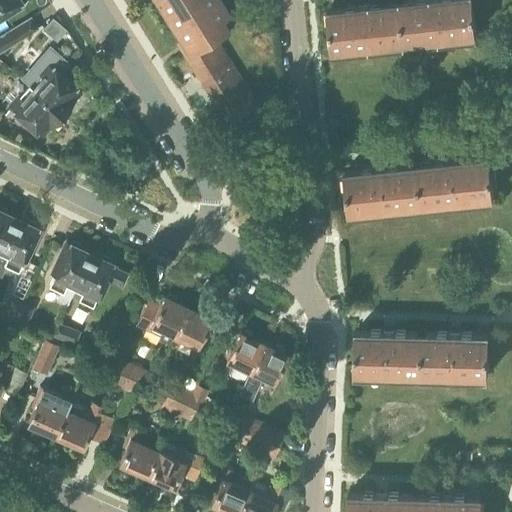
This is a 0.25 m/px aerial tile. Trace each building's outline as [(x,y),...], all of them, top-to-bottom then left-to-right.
[(0,0),(0,17),(22,4),(20,1),(20,0),(0,0)] [(158,0),(182,39),(178,41),(230,123),(259,105),(252,93),(245,98),(210,42),(231,29),(225,19),(231,15),(221,0),(158,0)] [(477,34),(472,0),(408,0),(402,1),(406,41),(477,34)] [(406,41),(402,1),(328,9),(332,49),(406,41)] [(15,42),(37,28),(30,18),(9,31),(15,42)] [(0,51),(9,45),(15,42),(9,31),(0,36),(0,51)] [(39,75),(30,85),(57,107),(64,113),(74,101),(71,99),(80,90),(45,60),(35,72),(39,75)] [(53,126),(64,113),(57,107),(30,85),(21,95),(17,92),(8,103),(41,132),(50,123),(53,126)] [(418,163),(422,204),(494,196),(489,155),(447,160),(418,163)] [(422,204),(418,163),(345,170),(349,211),(422,204)] [(0,251),(17,217),(7,212),(6,209),(0,206),(0,251)] [(0,274),(1,274),(5,265),(17,270),(22,260),(24,260),(25,257),(28,256),(31,250),(30,247),(39,228),(37,227),(36,223),(29,220),(26,221),(17,217),(0,251),(0,274)] [(70,295),(71,296),(91,252),(82,248),(80,244),(74,241),(71,243),(68,241),(53,274),(55,275),(50,285),(59,290),(55,299),(66,304),(70,295)] [(97,295),(98,296),(114,263),(112,262),(110,259),(104,255),(100,257),(91,252),(71,296),(92,306),(97,295)] [(171,340),(187,306),(177,301),(177,297),(169,294),(166,296),(164,295),(159,306),(148,300),(136,325),(148,331),(151,325),(162,330),(158,338),(170,344),(172,340),(171,340)] [(0,319),(5,322),(11,324),(22,301),(10,295),(0,315),(0,319)] [(22,301),(11,324),(24,329),(34,306),(22,301)] [(181,339),(197,346),(211,317),(208,316),(208,313),(200,309),(198,311),(187,306),(171,340),(172,340),(179,344),(181,339)] [(51,335),(54,336),(75,344),(80,331),(58,322),(51,335)] [(229,346),(224,356),(227,357),(226,360),(249,371),(263,342),(252,337),(253,333),(245,330),(242,332),(239,331),(232,347),(229,346)] [(356,330),(355,371),(422,373),(423,332),(356,330)] [(433,332),(423,332),(422,373),(488,375),(489,334),(433,332)] [(46,372),(58,344),(44,338),(32,366),(46,372)] [(249,371),(239,393),(252,399),(262,377),(272,382),(274,379),(276,381),(281,371),(278,370),(286,353),(283,352),(284,348),(276,344),(273,347),(263,342),(249,371)] [(75,363),(85,367),(90,354),(79,351),(75,363)] [(118,355),(106,381),(120,387),(131,361),(118,355)] [(131,361),(120,387),(130,392),(142,366),(131,361)] [(0,365),(0,386),(2,388),(9,373),(6,372),(9,366),(2,362),(0,365)] [(188,404),(195,390),(192,389),(172,380),(166,394),(175,399),(171,409),(183,414),(188,404)] [(195,407),(199,409),(208,389),(197,385),(195,390),(188,404),(195,407)] [(36,402),(28,420),(31,422),(29,427),(37,431),(41,426),(55,432),(70,399),(50,391),(41,387),(34,402),(36,402)] [(161,405),(171,409),(175,399),(166,394),(161,405)] [(70,399),(55,432),(70,439),(68,444),(76,448),(80,443),(83,444),(87,435),(90,437),(95,427),(93,426),(102,406),(92,402),(90,407),(71,398),(71,400),(70,399)] [(195,407),(188,404),(183,414),(191,418),(195,408),(195,407)] [(251,446),(256,435),(251,433),(256,422),(243,416),(233,438),(251,446)] [(251,433),(256,435),(278,445),(283,433),(256,422),(251,433)] [(132,466),(147,472),(157,449),(138,440),(142,431),(131,426),(124,441),(127,443),(119,460),(122,462),(121,467),(129,471),(132,466)] [(273,456),(278,445),(256,435),(251,446),(273,456)] [(157,449),(147,472),(161,479),(160,484),(168,488),(171,483),(174,484),(180,471),(195,477),(203,458),(161,440),(157,449)] [(224,506),(238,511),(248,489),(227,480),(232,471),(223,466),(217,481),(219,482),(211,500),(214,501),(212,507),(220,511),(224,506)] [(248,489),(238,511),(271,511),(272,511),(275,511),(286,487),(275,482),(273,487),(253,478),(248,489)] [(416,511),(417,494),(348,492),(347,511),(416,511)] [(481,511),(482,496),(417,494),(416,511),(481,511)]
